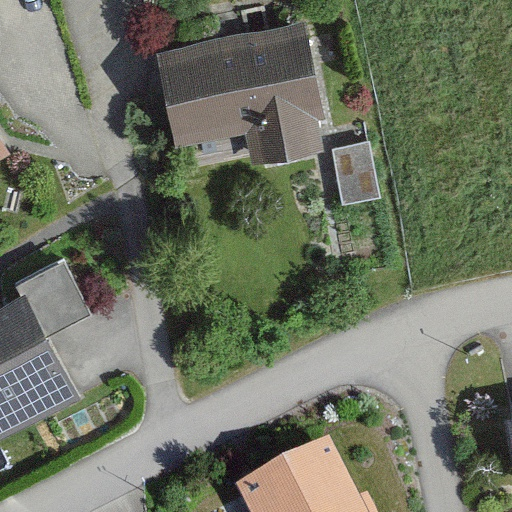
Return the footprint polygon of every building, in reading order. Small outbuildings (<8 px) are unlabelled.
[(318,119),(298,22),(149,52),(169,151),(245,135),(251,166),(316,153),(310,121),(318,119)] [(371,198),(367,143),(331,145),(335,200),(371,198)] [(86,313),(59,263),(12,289),(16,297),(0,305),(0,441),(73,402),(77,411),(99,400),(74,352),(52,364),(39,339),(86,313)] [(511,464),(511,418),(503,420),(511,464)] [(239,511),(352,511),(321,452),(232,497),(239,511)]
